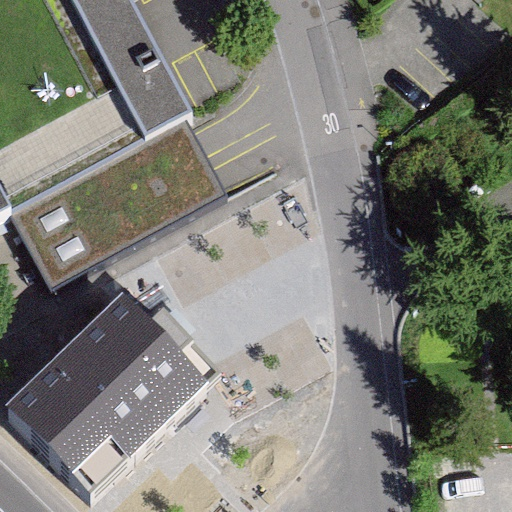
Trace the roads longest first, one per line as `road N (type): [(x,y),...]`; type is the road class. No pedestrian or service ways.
road 1 (residential): [(291,0),(340,197),(365,404)]
road 2 (residential): [(365,404),(331,471),(288,511)]
